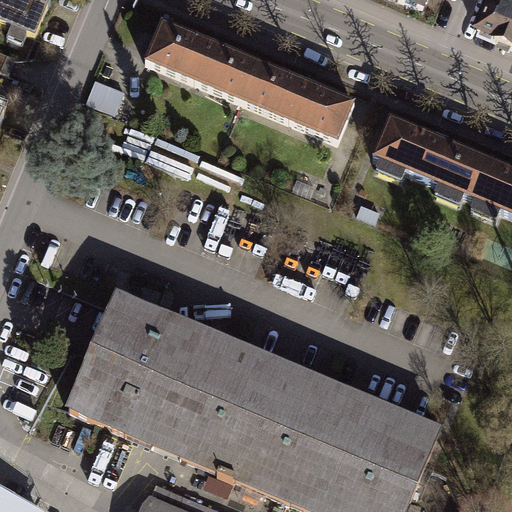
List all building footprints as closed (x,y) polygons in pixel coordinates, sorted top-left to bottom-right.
[(52,0),(0,0),(0,26),(35,41),(52,0)] [(381,0),(430,20),(438,0),(381,0)] [(491,4),(478,35),(511,49),(511,0),(495,0),(494,5),(491,4)] [(170,23),(152,67),(246,106),(265,62),(170,23)] [(265,62),(246,106),(340,146),(359,102),(265,62)] [(112,91),(97,85),(88,107),(103,113),(112,91)] [(128,98),(112,91),(103,113),(119,120),(128,98)] [(399,117),(380,161),(385,163),(382,170),(407,181),(411,173),(443,187),(440,195),(463,204),(466,197),(475,200),(493,156),(399,117)] [(511,164),(493,156),(475,200),(480,202),(477,210),(503,221),(506,214),(511,215),(511,164)] [(378,216),(360,208),(355,220),(373,228),(378,216)] [(420,511),(450,443),(120,303),(70,420),(287,511),(420,511)] [(220,511),(157,487),(146,511),(220,511)] [(35,511),(0,493),(0,511),(35,511)]
